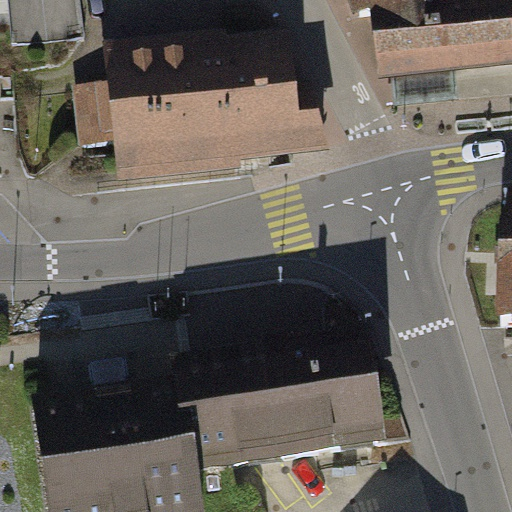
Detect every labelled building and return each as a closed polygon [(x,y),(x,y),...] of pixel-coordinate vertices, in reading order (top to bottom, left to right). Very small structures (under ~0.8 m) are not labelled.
[(347,0),(357,27),(373,24),(382,96),(511,79),(511,7),(511,0),(347,0)] [(228,41),(104,53),(109,90),(73,92),(80,155),(102,152),(103,158),(116,157),(121,197),(245,183),(244,177),(333,168),(313,95),(300,97),(293,42),(229,48),(228,41)] [(511,237),(504,237),(501,342),(511,341),(511,237)] [(96,401),(31,410),(46,511),(205,511),(203,491),(390,464),(372,344),(302,355),(301,347),(263,352),(264,358),(172,371),(174,389),(131,395),(96,401)] [(92,370),(96,401),(131,395),(126,365),(92,370)]
